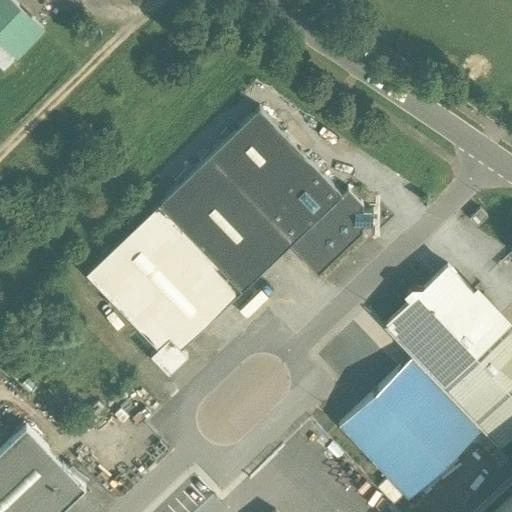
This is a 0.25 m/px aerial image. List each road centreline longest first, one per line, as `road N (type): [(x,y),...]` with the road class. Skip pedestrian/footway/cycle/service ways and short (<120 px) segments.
road 1 (tertiary): [(511,172),(258,0)]
road 2 (track): [(0,154),(160,0)]
